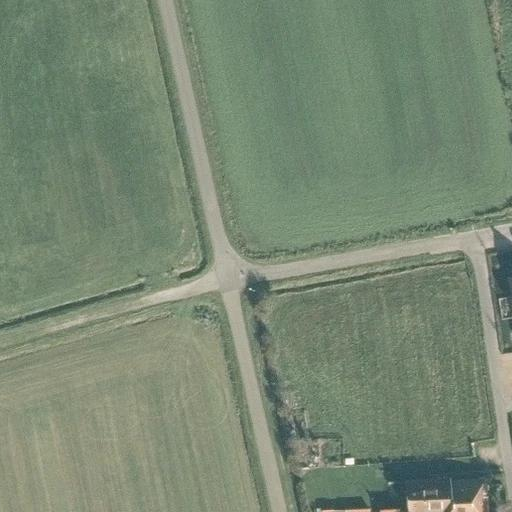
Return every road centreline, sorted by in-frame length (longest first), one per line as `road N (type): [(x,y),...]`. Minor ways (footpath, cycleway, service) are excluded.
road 1 (unclassified): [(227,277),(165,0)]
road 2 (residential): [(473,238),(511,500)]
road 3 (unclassified): [(227,277),(473,238)]
road 4 (unclassified): [(277,511),(227,277)]
road 5 (track): [(0,342),(227,277)]
